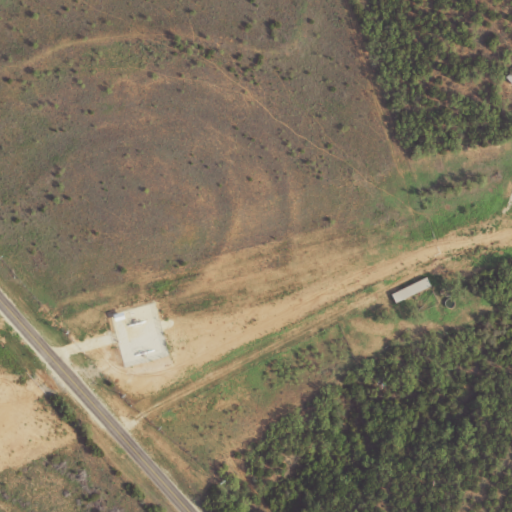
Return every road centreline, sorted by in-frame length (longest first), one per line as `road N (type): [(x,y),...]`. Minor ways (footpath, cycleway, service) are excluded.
road 1 (residential): [(107,418),(373,305)]
road 2 (secondary): [(0,301),(190,511)]
